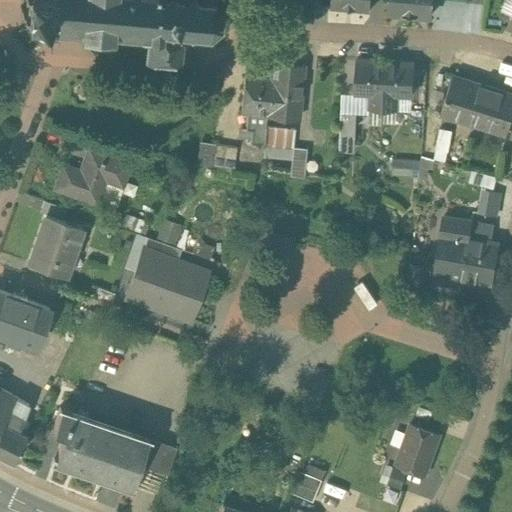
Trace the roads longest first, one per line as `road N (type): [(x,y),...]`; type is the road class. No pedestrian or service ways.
road 1 (residential): [(511,53),(400,34),(261,27)]
road 2 (residential): [(291,296),(495,357)]
road 3 (residential): [(446,511),(472,454),(495,357)]
